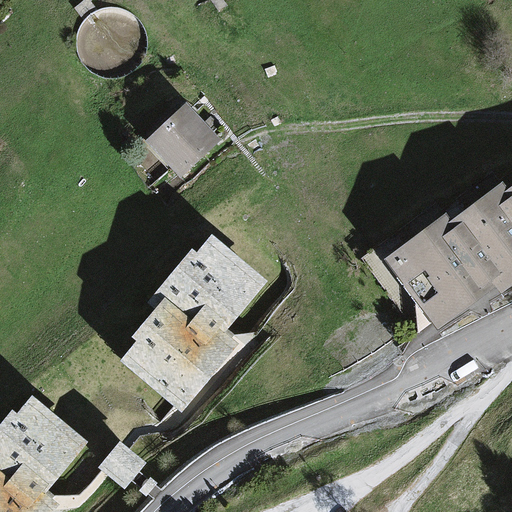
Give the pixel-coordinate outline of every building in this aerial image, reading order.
[(225,148),(191,111),(149,150),(184,187),(225,148)] [(511,179),(384,260),(431,335),(511,284),(511,179)] [(170,319),(127,370),(173,409),(187,420),(242,355),(237,351),(282,298),(218,246),(163,312),(170,319)] [(28,403),(0,442),(0,511),(45,511),(48,509),(91,448),(28,403)] [(118,446),(98,470),(106,476),(124,491),(132,482),(144,468),(129,455),(118,446)]
